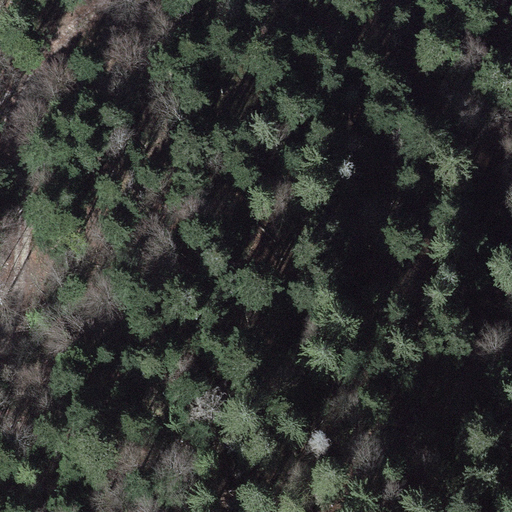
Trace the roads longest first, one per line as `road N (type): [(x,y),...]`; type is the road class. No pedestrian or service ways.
road 1 (track): [(0,325),(21,286),(78,36),(110,0)]
road 2 (track): [(333,0),(401,49),(511,105)]
